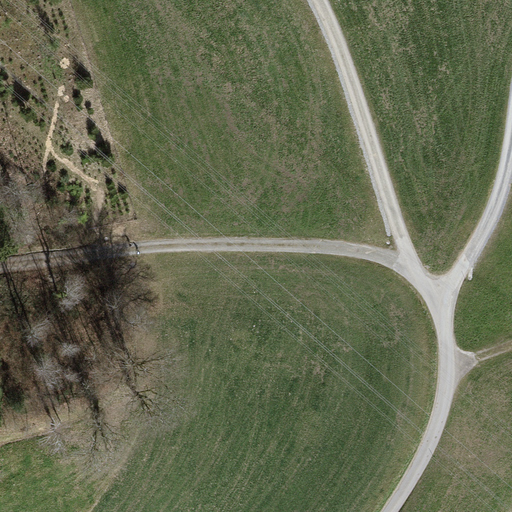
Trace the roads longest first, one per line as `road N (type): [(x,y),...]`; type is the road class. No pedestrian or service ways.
road 1 (track): [(418,273),(369,253),(283,245),(0,261)]
road 2 (track): [(447,369),(436,305),(403,240),(319,0)]
road 3 (track): [(436,305),(496,207),(511,147)]
road 4 (track): [(390,511),(430,444),(447,369)]
